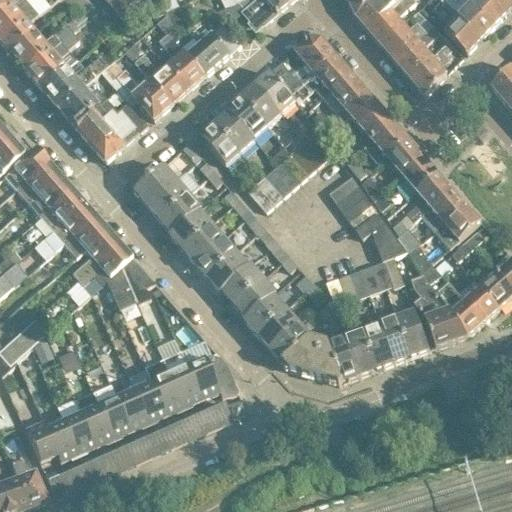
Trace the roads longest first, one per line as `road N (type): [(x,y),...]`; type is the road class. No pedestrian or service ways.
road 1 (unclassified): [(102,204),(323,12)]
road 2 (unclassified): [(102,204),(290,416)]
road 3 (residential): [(290,416),(327,419),(511,344)]
road 4 (residential): [(91,511),(290,416)]
road 5 (unclassified): [(469,91),(429,122),(410,114),(323,12)]
road 6 (unclassified): [(0,78),(102,204)]
